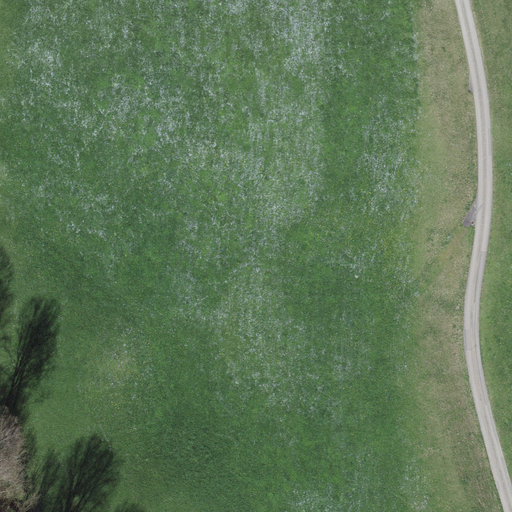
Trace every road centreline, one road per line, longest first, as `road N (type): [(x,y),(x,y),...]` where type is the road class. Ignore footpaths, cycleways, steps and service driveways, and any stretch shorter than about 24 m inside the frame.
road 1 (track): [(508,511),(471,349),(483,159),(458,0)]
road 2 (track): [(479,209),(418,282),(368,380)]
